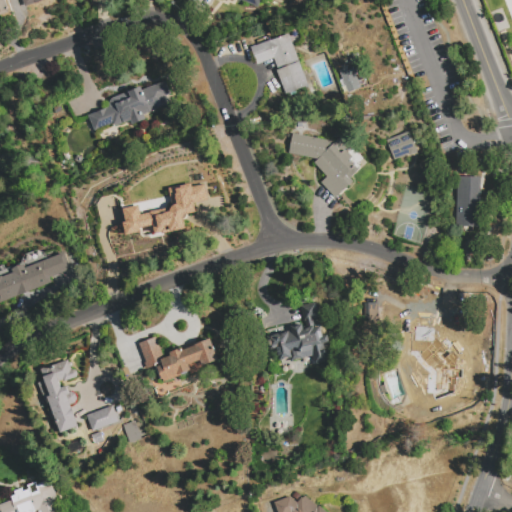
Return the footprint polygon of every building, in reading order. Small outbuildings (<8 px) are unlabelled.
[(0,0),(4,0),(10,15),(0,18),(0,0)] [(261,0),(258,8),(241,0),(240,2),(235,0),(261,0)] [(290,33),(310,84),(286,94),(273,59),(257,65),(251,49),(290,33)] [(338,72),(347,93),(360,88),(352,66),(338,72)] [(88,116),(109,107),(109,105),(110,102),(111,101),(112,100),(113,98),(142,87),(143,90),(166,81),(171,95),(167,97),(170,105),(145,116),(147,119),(131,125),(130,122),(115,128),(113,123),(95,131),(88,116)] [(416,153),(410,132),(386,138),(392,159),(416,153)] [(336,142),(340,138),(367,165),(352,180),(354,181),(335,200),(320,185),(328,177),(314,164),(318,160),(289,154),(293,133),(336,142)] [(456,227),(456,177),(480,177),(480,227),(456,227)] [(121,208),(138,205),(139,213),(171,206),(167,188),(191,183),(191,186),(203,184),(207,200),(193,202),(195,212),(181,215),(185,228),(154,235),(152,225),(139,227),(140,232),(124,235),(121,222),(124,221),(121,208)] [(0,266),(4,265),(6,270),(23,263),(23,261),(25,255),(37,251),(44,252),(47,260),(64,253),(71,270),(46,280),(48,283),(16,295),(15,292),(0,297),(0,266)] [(291,362),(290,358),(279,361),(275,350),(271,351),(266,332),(285,326),(284,325),(292,323),(292,324),(304,321),(300,307),(317,303),(321,319),(319,319),(323,336),(328,335),(330,343),(325,344),(329,360),(315,364),(312,356),(291,362)] [(414,350),(414,341),(406,341),(407,320),(427,320),(427,346),(445,393),(419,403),(401,355),(414,350)] [(211,339),(219,360),(162,383),(155,367),(150,369),(139,344),(156,337),(165,358),(171,356),(169,353),(183,347),(184,350),(195,346),(195,345),(211,339)] [(60,433),(47,402),(45,403),(38,384),(43,381),(39,372),(68,360),(72,370),(73,370),(75,370),(76,370),(77,371),(78,372),(78,373),(78,374),(78,376),(77,376),(76,377),(64,382),(64,380),(59,381),(62,388),(65,387),(69,395),(67,396),(79,425),(60,433)] [(94,432),(87,416),(113,406),(119,422),(94,432)] [(140,439),(134,421),(122,425),(128,443),(140,439)] [(37,511),(35,511),(15,511),(10,496),(15,494),(14,492),(23,489),(23,491),(29,489),(27,486),(36,483),(37,484),(50,480),(61,511),(37,511)] [(297,503),(302,497),(303,499),(305,497),(318,507),(319,506),(325,511),(277,511),(274,503),(290,497),(294,495),(297,503)]
